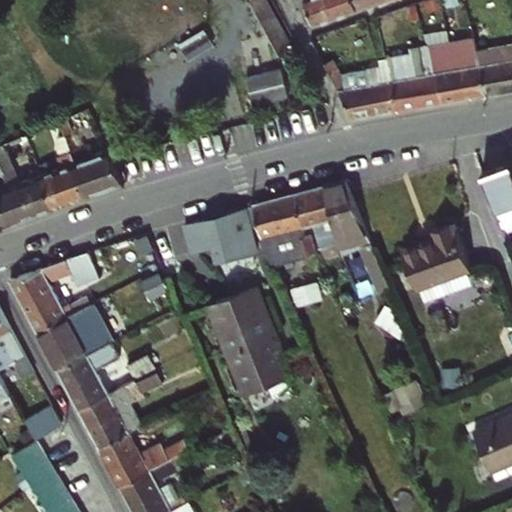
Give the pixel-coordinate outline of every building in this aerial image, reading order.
[(270,0),(249,0),(280,55),(296,46),(270,0)] [(306,0),(316,26),(357,11),(352,0),(306,0)] [(389,0),(352,0),(357,11),(389,0)] [(511,56),(492,60),(485,27),(476,28),(489,93),(508,90),(511,88),(511,56)] [(457,52),(429,57),(432,72),(438,71),(444,102),(489,93),(476,28),(466,30),(473,63),(460,66),(457,52)] [(392,70),(400,110),(444,102),(438,71),(432,72),(429,57),(427,51),(410,54),(412,60),(390,64),(391,70),(392,70)] [(339,56),(325,63),(345,99),(355,118),(400,110),(392,70),(391,70),(390,64),(348,73),(339,56)] [(247,72),(251,99),(286,93),(281,66),(247,72)] [(67,115),(60,118),(66,135),(74,132),(67,115)] [(66,135),(60,118),(53,120),(59,137),(66,135)] [(108,147),(74,159),(88,195),(125,182),(113,156),(108,147)] [(14,150),(0,155),(0,160),(21,219),(56,207),(42,170),(24,176),(14,150)] [(88,195),(74,159),(42,170),(56,207),(88,195)] [(511,159),(484,170),(504,225),(511,222),(511,159)] [(0,226),(21,219),(0,160),(0,226)] [(348,179),(326,184),(339,236),(339,239),(347,237),(358,234),(367,231),(366,227),(365,224),(359,210),(348,179)] [(339,236),(326,184),(296,192),(304,224),(316,221),(321,240),(339,236)] [(449,275),(470,267),(452,220),(430,228),(433,236),(400,249),(421,303),(455,290),(449,275)] [(170,245),(170,231),(147,231),(147,245),(170,245)] [(312,253),(318,252),(314,234),(307,235),(312,253)] [(65,258),(10,279),(36,328),(68,311),(64,303),(51,278),(73,268),(80,283),(100,275),(91,250),(65,258)] [(449,275),(455,290),(475,282),(470,267),(449,275)] [(236,294),(277,381),(298,374),(263,284),(236,294)] [(83,294),(64,303),(68,311),(87,302),(83,294)] [(277,381),(236,294),(213,302),(246,393),(277,381)] [(68,311),(36,328),(58,368),(90,352),(96,348),(114,339),(115,339),(93,299),(87,302),(68,311)] [(0,302),(0,354),(12,348),(17,356),(26,351),(18,337),(0,302)] [(158,365),(152,351),(131,362),(138,375),(158,365)] [(90,352),(58,368),(80,409),(112,392),(90,352)] [(166,379),(160,367),(138,378),(144,390),(166,379)] [(0,398),(1,400),(12,393),(0,371),(0,398)] [(110,381),(115,390),(133,381),(129,371),(110,381)] [(115,390),(112,392),(80,409),(100,447),(132,431),(118,403),(136,395),(139,393),(133,381),(115,390)] [(150,422),(136,395),(118,403),(132,431),(150,422)] [(511,406),(467,423),(485,471),(511,461),(511,406)] [(47,412),(29,422),(31,424),(39,439),(57,428),(47,412)] [(31,424),(4,440),(11,452),(12,454),(37,440),(39,439),(31,424)] [(132,431),(100,447),(121,485),(175,457),(191,448),(187,439),(168,448),(167,451),(158,455),(153,444),(142,449),(132,431)] [(37,440),(12,454),(20,467),(45,453),(37,440)] [(45,453),(20,467),(27,478),(52,464),(45,453)] [(181,468),(175,457),(121,485),(135,511),(164,511),(173,508),(158,480),(166,475),(181,468)] [(52,464),(27,478),(32,485),(34,489),(58,475),(52,464)] [(58,475),(34,489),(41,500),(65,486),(58,475)] [(181,504),(166,475),(158,480),(173,508),(181,504)] [(65,486),(41,500),(47,511),(71,497),(65,486)] [(71,497),(47,511),(70,511),(78,508),(71,497)]
